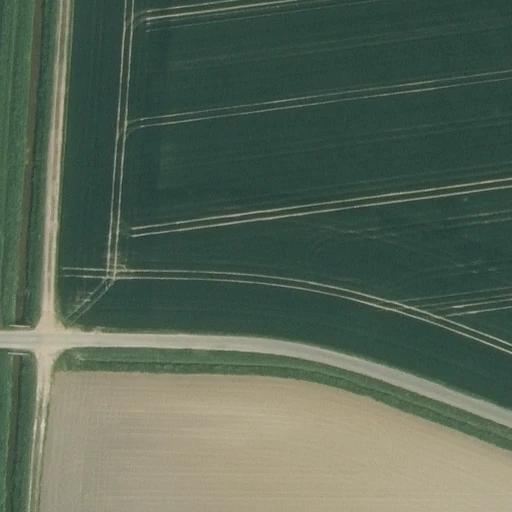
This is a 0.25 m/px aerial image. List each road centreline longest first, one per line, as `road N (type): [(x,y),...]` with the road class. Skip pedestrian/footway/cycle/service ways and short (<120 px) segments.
road 1 (track): [(0,339),(282,347),(365,367),(511,421)]
road 2 (track): [(38,340),(63,0)]
